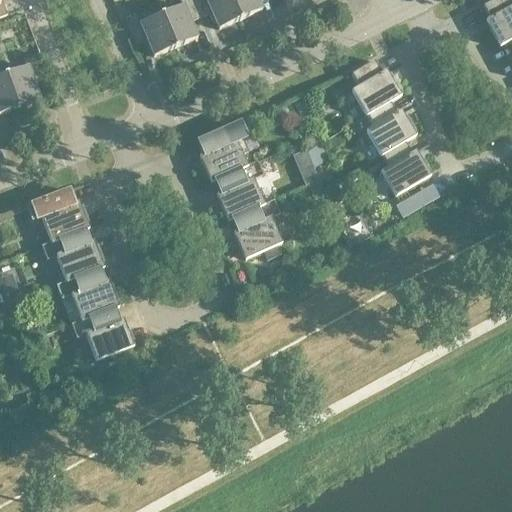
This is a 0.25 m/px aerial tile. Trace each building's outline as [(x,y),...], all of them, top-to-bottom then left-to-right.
[(199,16),(191,0),(177,0),(181,8),(161,17),(174,50),(196,41),(188,21),(199,16)] [(239,22),(229,0),(191,0),(199,16),(209,12),(218,31),(239,22)] [(229,0),(239,22),(261,12),(255,0),(229,0)] [(496,0),(482,8),(489,20),(484,23),(499,49),(509,43),(509,42),(511,40),(511,7),(511,8),(507,0),(496,0)] [(153,59),(174,50),(161,17),(140,25),(136,16),(125,21),(134,43),(144,39),(153,59)] [(26,69),(5,76),(17,110),(39,103),(32,82),(42,78),(34,56),(22,60),(26,69)] [(381,75),(373,63),(351,76),(358,89),(350,93),(365,119),(366,118),(366,117),(389,104),(389,105),(400,98),(385,73),(381,75)] [(0,116),(17,110),(5,76),(0,78),(0,116)] [(395,115),(389,105),(389,104),(366,117),(366,118),(372,129),(365,133),(380,159),(381,158),(380,157),(403,144),(404,145),(414,138),(400,113),(395,115)] [(285,105),(276,109),(282,124),(291,120),(285,105)] [(245,139),(239,125),(197,143),(203,156),(198,158),(210,185),(215,183),(214,182),(246,168),(241,156),(248,153),(242,140),(245,139)] [(314,132),(303,138),(310,150),(321,144),(314,132)] [(403,144),(380,157),(381,158),(387,169),(380,173),(395,199),(429,179),(414,153),(410,155),(404,145),(403,144)] [(256,163),(246,168),(214,182),(215,183),(220,195),(215,197),(227,224),(232,222),(231,221),(263,206),(252,182),(262,177),(256,163)] [(306,174),(311,185),(318,182),(313,171),(306,174)] [(318,182),(311,185),(307,187),(310,194),(314,192),(317,200),(325,196),(318,182)] [(73,205),(68,192),(25,208),(31,223),(41,219),(50,244),(83,232),(83,233),(88,231),(77,204),(73,205)] [(421,208),(415,198),(394,210),(400,220),(421,208)] [(273,202),(263,206),(231,221),(232,222),(237,233),(232,235),(244,262),(263,254),(266,263),(280,255),(276,248),(281,246),(269,220),(279,216),(273,202)] [(88,245),(83,233),(83,232),(50,244),(40,248),(46,262),(55,258),(65,284),(98,271),(98,272),(103,270),(92,243),(88,245)] [(103,284),(98,272),(98,271),(65,284),(55,287),(61,301),(70,298),(80,323),(113,311),(113,312),(118,310),(107,282),(103,284)] [(17,289),(5,293),(9,304),(21,299),(17,289)] [(118,323),(113,312),(113,311),(80,323),(70,326),(75,341),(85,337),(95,363),(133,349),(122,321),(118,323)] [(28,366),(15,371),(22,391),(35,386),(28,366)] [(52,381),(37,386),(42,401),(57,396),(52,381)] [(37,392),(24,393),(31,414),(43,408),(37,392)]
